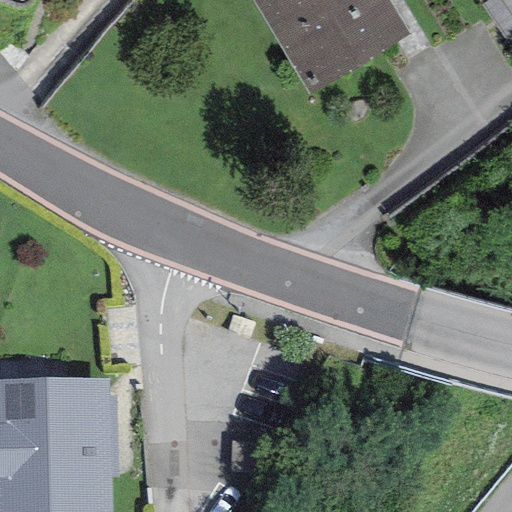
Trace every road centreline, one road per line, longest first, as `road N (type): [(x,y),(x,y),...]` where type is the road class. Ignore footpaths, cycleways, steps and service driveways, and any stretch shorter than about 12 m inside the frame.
road 1 (unclassified): [(176,242),(511,351)]
road 2 (residential): [(176,242),(160,336),(162,444),(179,511)]
road 3 (residential): [(0,140),(176,242)]
